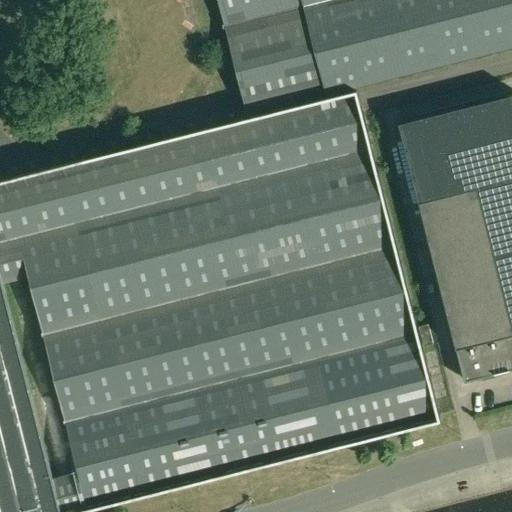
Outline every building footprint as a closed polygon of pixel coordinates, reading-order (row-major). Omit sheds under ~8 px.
[(143,0),(185,21),(195,0),(143,0)] [(301,0),(218,0),(247,112),(325,92),(301,0)] [(511,0),(301,0),(325,92),(511,44),(511,0)] [(156,126),(210,58),(189,42),(136,110),(156,126)] [(9,176),(90,506),(441,417),(357,88),(9,176)] [(511,91),(399,120),(465,380),(511,367),(511,91)] [(0,511),(65,511),(84,507),(4,177),(0,178),(0,511)] [(434,342),(429,323),(419,326),(424,345),(434,342)]
